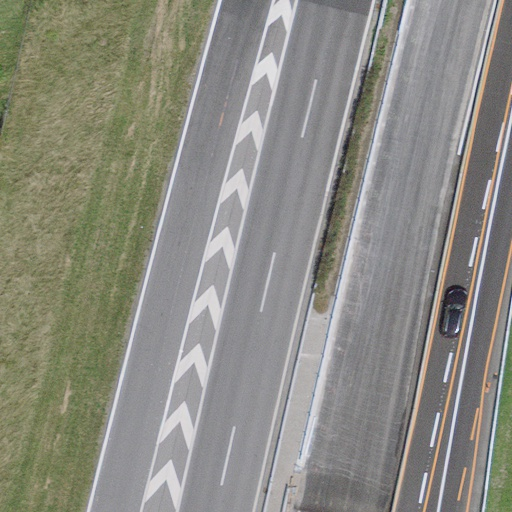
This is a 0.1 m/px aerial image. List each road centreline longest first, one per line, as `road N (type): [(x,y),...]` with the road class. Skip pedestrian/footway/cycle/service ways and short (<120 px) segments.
road 1 (motorway): [(265,0),(119,511)]
road 2 (motorway): [(334,511),(454,0)]
road 3 (motorway): [(332,0),(214,511)]
road 4 (motorway): [(399,511),(511,8)]
